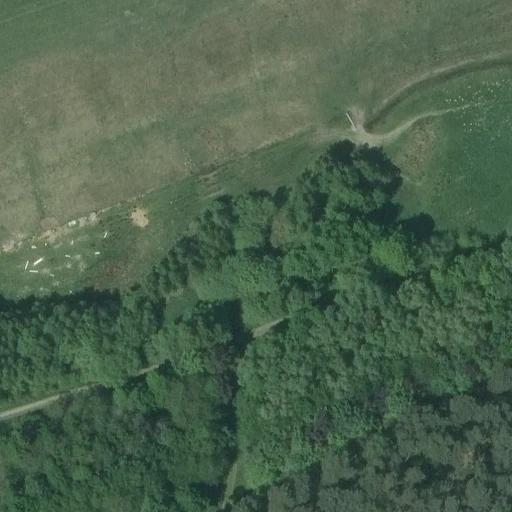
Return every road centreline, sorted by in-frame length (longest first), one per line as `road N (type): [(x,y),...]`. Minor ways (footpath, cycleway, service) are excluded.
road 1 (track): [(511,259),(252,338)]
road 2 (track): [(252,338),(0,418)]
road 3 (track): [(347,474),(511,383)]
road 4 (track): [(252,338),(225,511)]
